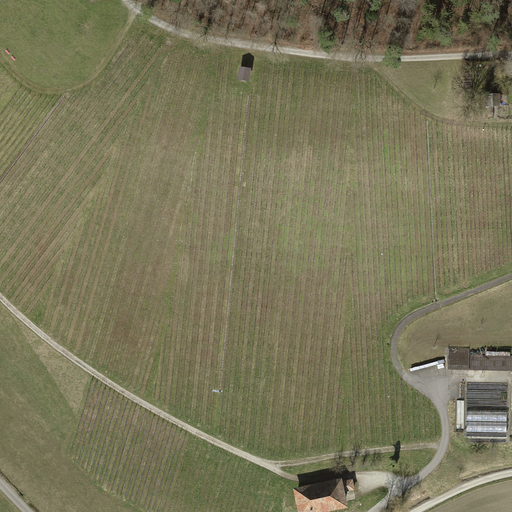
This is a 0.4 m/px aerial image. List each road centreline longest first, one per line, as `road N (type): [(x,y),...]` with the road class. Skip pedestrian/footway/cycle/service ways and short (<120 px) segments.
road 1 (track): [(0,296),(141,404),(267,465),(447,445)]
road 2 (track): [(124,0),(237,45),(366,59),(511,57)]
road 3 (track): [(376,511),(436,465),(447,445),(439,403),(397,367),(403,325),(511,276)]
road 4 (track): [(139,9),(97,76),(77,89),(40,92),(0,57)]
road 5 (track): [(366,59),(420,111),(511,130)]
road 6 (track): [(407,379),(511,378),(511,438)]
road 7 (track): [(267,465),(307,481),(347,473),(407,487)]
